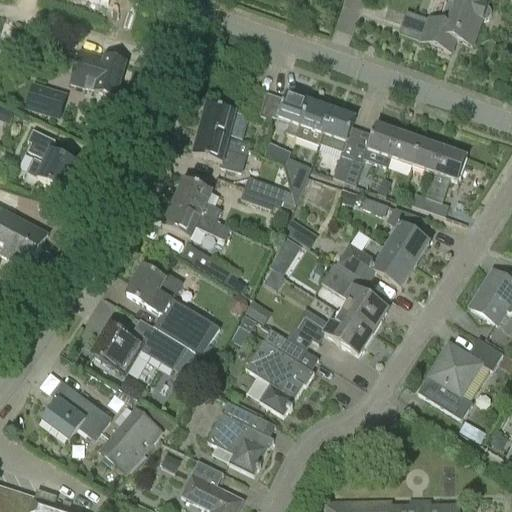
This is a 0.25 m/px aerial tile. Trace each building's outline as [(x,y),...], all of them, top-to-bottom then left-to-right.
[(79,0),(109,8),(110,0),(79,0)] [(398,38),(421,45),(421,46),(450,56),(455,43),(472,49),(489,0),(448,0),(439,27),(429,23),(426,30),(403,22),(398,38)] [(13,35),(6,57),(26,63),(33,41),(13,35)] [(116,102),(126,67),(104,60),(103,62),(79,55),(70,86),(94,94),(93,95),(116,102)] [(36,116),(60,123),(67,100),(55,96),(32,89),(25,113),(36,116)] [(255,93),(247,116),(259,121),(267,97),(255,93)] [(270,124),(271,121),(289,128),(286,138),(296,142),(308,106),(286,98),(284,103),(267,97),(259,121),(270,124)] [(0,120),(8,124),(13,113),(0,106),(0,120)] [(318,151),(319,149),(331,114),(308,106),(296,142),(296,143),(318,151)] [(200,135),(229,143),(236,118),(207,110),(200,135)] [(342,157),(341,159),(340,159),(332,182),(343,186),(361,136),(351,132),(354,122),(331,114),(319,149),(342,157)] [(386,172),(389,164),(389,163),(398,138),(375,129),(371,139),(361,136),(343,186),(355,190),(364,165),(386,172)] [(33,135),(27,146),(31,148),(27,157),(45,165),(43,167),(34,163),(26,178),(36,183),(64,196),(77,168),(49,155),(54,145),(33,135)] [(218,173),(241,179),(246,161),(248,150),(229,145),(229,143),(200,135),(193,161),(219,169),(218,173)] [(411,171),(420,146),(398,138),(389,163),(389,164),(411,171)] [(434,179),(443,154),(420,146),(411,171),(434,179)] [(269,147),(265,158),(287,165),(290,154),(269,147)] [(442,207),(449,185),(456,188),(466,162),(443,154),(434,179),(426,202),(422,214),(445,222),(449,210),(442,207)] [(295,211),(295,209),(286,172),(285,172),(291,197),(286,196),(248,181),(243,193),(282,207),(282,206),(295,211)] [(309,173),(300,177),(299,178),(286,172),(295,209),(310,173),(309,173)] [(386,201),(390,186),(381,183),(376,198),(386,201)] [(215,228),(216,227),(221,215),(207,209),(212,197),(184,184),(173,208),(215,228)] [(240,204),(262,212),(278,218),(282,207),(243,193),(240,204)] [(353,212),(357,199),(341,194),(338,206),(353,212)] [(422,214),(426,202),(415,198),(411,210),(422,214)] [(229,233),(216,227),(215,228),(173,208),(163,232),(191,245),(196,233),(224,246),(229,233)] [(386,227),(398,233),(385,253),(414,271),(429,247),(419,243),(426,226),(395,213),(386,227)] [(0,259),(30,275),(48,239),(0,214),(0,259)] [(309,253),(317,240),(292,225),(284,237),(309,253)] [(271,271),(284,279),(301,249),(287,242),(271,271)] [(335,269),(367,289),(375,278),(400,293),(414,271),(385,253),(378,265),(349,247),(335,269)] [(231,278),(231,277),(210,266),(212,263),(186,248),(179,262),(224,288),(225,287),(231,292),(235,286),(228,282),(231,278)] [(359,285),(333,268),(321,288),(345,303),(338,315),(373,336),(386,315),(353,294),(359,285)] [(143,272),(125,299),(147,313),(160,321),(153,333),(188,354),(187,354),(201,363),(220,334),(172,304),(170,303),(178,290),(177,287),(158,275),(155,280),(152,278),(143,272)] [(509,318),(511,317),(511,287),(493,275),(469,313),(496,329),(504,316),(509,318)] [(250,310),(245,318),(264,330),(269,322),(250,310)] [(317,349),(323,340),(357,361),(373,336),(338,315),(330,328),(305,313),(292,333),(317,349)] [(255,327),(245,321),(239,331),(250,337),(255,327)] [(139,325),(130,341),(108,328),(91,359),(124,380),(139,355),(172,375),(187,354),(188,354),(153,333),(139,325)] [(305,391),(313,377),(298,368),(306,356),(270,333),(244,374),(269,389),(258,407),(283,422),(288,414),(289,416),(292,412),(290,411),(303,390),(305,391)] [(478,343),(467,360),(447,348),(417,398),(460,425),(471,408),(460,401),(480,369),(492,376),(502,359),(478,343)] [(499,368),(510,375),(511,371),(511,365),(504,360),(499,368)] [(207,367),(202,376),(207,379),(212,370),(207,367)] [(118,395),(135,405),(142,392),(126,382),(118,395)] [(61,387),(52,400),(57,404),(41,426),(68,446),(78,433),(95,446),(111,424),(61,387)] [(268,454),(273,444),(263,439),(268,427),(227,407),(222,419),(220,418),(206,447),(232,460),(228,469),(254,481),(257,474),(258,474),(260,471),(259,470),(267,454),(268,454)] [(134,413),(98,456),(126,479),(162,436),(134,413)] [(179,463),(167,457),(162,468),(174,474),(179,463)] [(239,511),(243,505),(216,492),(223,478),(198,466),(180,501),(201,511),(239,511)] [(59,511),(55,511),(55,509),(34,503),(34,504),(0,493),(0,511),(59,511)] [(458,511),(458,508),(430,509),(430,503),(409,504),(409,509),(392,510),(392,504),(324,506),(324,511),(458,511)]
